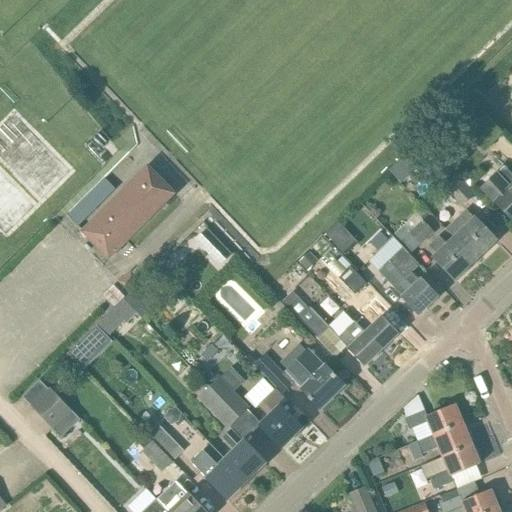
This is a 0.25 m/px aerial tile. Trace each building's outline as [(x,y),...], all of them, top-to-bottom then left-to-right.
[(504,134),(496,125),(487,116),(468,134),(486,151),(504,134)] [(406,155),(390,171),(400,182),(416,166),(406,155)] [(110,260),(177,193),(148,164),(81,231),(110,260)] [(480,188),(511,222),(511,173),(505,166),(480,188)] [(457,175),(443,188),(462,207),(475,194),(457,175)] [(454,238),(476,260),(496,240),(467,209),(446,229),(454,238)] [(338,221),(326,233),(337,243),(349,232),(338,221)] [(403,247),(410,255),(434,232),(424,221),(409,236),(402,229),(393,237),(394,237),(403,247)] [(206,224),(194,235),(207,248),(218,237),(206,224)] [(455,280),(476,260),(454,238),(447,244),(439,236),(429,246),(437,254),(434,257),(455,280)] [(410,255),(403,247),(394,237),(370,261),(379,270),(378,271),(403,296),(402,297),(419,314),(438,297),(421,279),(419,281),(412,273),(420,265),(410,255)] [(309,252),(299,261),(307,269),(316,260),(309,252)] [(335,259),(327,266),(338,277),(339,277),(355,294),(367,283),(350,266),(351,265),(343,257),(338,261),(335,259)] [(128,291),(140,279),(131,270),(119,281),(128,291)] [(318,338),(330,327),(310,306),(309,308),(293,292),(283,301),(298,318),(299,317),(318,338)] [(124,300),(113,310),(124,321),(127,324),(137,314),(124,300)] [(371,306),(354,322),(382,350),(399,334),(382,316),(382,317),(371,306)] [(330,328),(347,346),(346,347),(365,367),(382,350),(354,322),(346,313),(330,328)] [(97,325),(86,336),(100,352),(112,340),(110,339),(108,337),(99,327),(97,325)] [(276,388),(276,389),(287,400),(287,399),(282,394),(292,384),(299,390),(301,388),(322,410),(346,386),(325,365),(324,366),(308,351),(284,374),(266,354),(255,365),(276,388)] [(220,378),(210,387),(239,417),(248,409),(249,408),(233,392),(220,378)] [(269,416),(260,425),(282,448),(302,428),(291,417),(297,411),(276,389),(275,389),(264,378),(245,397),(256,408),(259,406),(269,416)] [(51,387),(32,405),(53,427),(72,409),(51,387)] [(210,387),(201,396),(230,427),(239,417),(210,387)] [(423,411),(404,419),(408,430),(411,429),(417,441),(408,445),(409,447),(463,424),(455,404),(426,416),(423,411)] [(147,435),(152,441),(153,442),(165,431),(159,424),(147,435)] [(463,424),(409,447),(415,461),(424,457),(423,454),(439,447),(442,456),(471,444),(463,424)] [(232,429),(221,439),(233,451),(225,459),(247,481),(265,463),(244,441),(232,429)] [(184,450),(165,431),(153,442),(173,462),(184,450)] [(173,462),(153,442),(152,441),(142,451),(163,472),(173,462)] [(210,444),(192,462),(228,499),(247,481),(225,459),(210,444)] [(429,479),(434,490),(453,482),(451,476),(480,464),(471,444),(442,456),(443,458),(433,461),(439,475),(429,479)] [(379,457),(368,462),(374,476),(385,471),(379,457)] [(394,482),(382,486),(386,497),(398,492),(394,482)] [(167,511),(205,511),(180,485),(171,493),(169,490),(157,501),(167,511)] [(357,511),(377,511),(366,486),(349,493),(357,511)] [(488,511),(498,508),(490,490),(462,502),(460,496),(440,505),(442,511),(488,511)] [(167,511),(157,501),(144,511),(167,511)]
